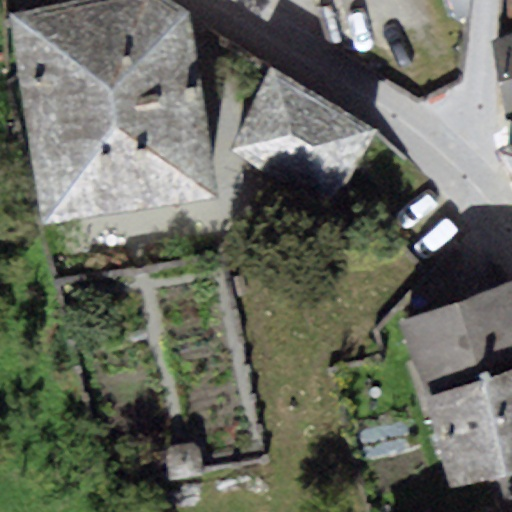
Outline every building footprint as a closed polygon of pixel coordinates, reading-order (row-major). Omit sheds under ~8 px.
[(218,197),(190,9),(174,0),(77,0),(12,15),(43,223),(218,197)] [(511,33),(510,34),(488,41),(505,120),(511,117),(511,33)] [(274,71),(232,149),(329,207),(378,134),(274,71)] [(511,149),(500,154),(511,172),(511,149)] [(511,292),(510,286),(398,324),(457,496),(511,477),(511,292)]
